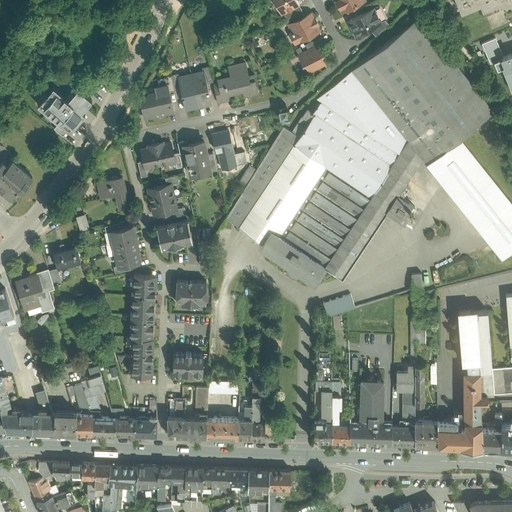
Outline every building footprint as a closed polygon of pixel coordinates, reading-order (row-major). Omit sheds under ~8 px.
[(274,0),(281,13),(283,12),(299,4),(297,0),(274,0)] [(336,0),(340,7),(341,7),(342,10),(362,0),(336,0)] [(457,0),(461,9),(480,1),(483,7),(499,0),(500,3),(507,0),(457,0)] [(299,4),(283,12),(286,18),(301,10),(302,10),(299,4)] [(374,8),(348,21),(356,37),(361,34),(360,32),(369,28),(381,22),(380,21),(374,8)] [(301,10),(287,17),(290,23),(304,15),(301,10)] [(290,23),(294,31),(290,33),(295,42),(320,30),(311,12),(304,15),(290,23)] [(493,113),(419,17),(369,56),(443,151),(460,138),(493,113)] [(381,22),(369,28),(376,35),(389,23),(385,19),(380,21),(381,22)] [(318,38),(305,44),(308,49),(318,45),(321,43),(318,38)] [(308,49),(299,54),(303,64),(305,62),(309,71),(325,63),(321,55),(323,54),(318,45),(308,49)] [(511,56),(511,54),(494,61),(497,70),(502,68),(511,92),(511,91),(511,56)] [(443,151),(369,56),(353,69),(408,141),(422,159),(426,165),(443,151)] [(246,61),(235,64),(238,73),(218,78),(219,83),(225,82),(228,94),(247,90),(248,95),(258,92),(254,74),(249,75),(246,61)] [(209,66),(202,68),(203,71),(204,71),(207,82),(213,81),(209,66)] [(408,141),(353,69),(317,97),(321,100),(327,104),(335,109),(336,110),(343,115),(344,115),(351,120),(352,120),(352,121),(359,125),(360,126),(365,129),(367,126),(373,129),(371,133),(375,136),(376,136),(376,137),(383,141),(384,142),(391,147),(391,146),(392,147),(400,153),(408,141)] [(203,71),(191,74),(198,106),(211,103),(207,82),(204,71),(203,71)] [(178,73),(171,75),(174,89),(180,88),(178,77),(179,77),(178,73)] [(179,77),(178,77),(180,88),(185,109),(198,106),(191,74),(179,77)] [(171,75),(158,78),(160,85),(167,84),(169,91),(174,89),(171,75)] [(219,83),(213,84),(217,100),(229,97),(228,94),(225,82),(219,83)] [(160,85),(155,86),(156,91),(148,93),(145,99),(146,107),(143,108),(145,117),(173,111),(169,91),(167,84),(160,85)] [(75,85),(65,97),(53,86),(38,104),(61,125),(65,120),(73,127),(85,114),(82,111),(92,100),(75,85)] [(359,125),(352,121),(352,120),(351,120),(344,115),(343,115),(336,110),(335,109),(327,104),(321,100),(313,112),(315,113),(391,165),(400,153),(392,147),(391,146),(391,147),(384,142),(383,141),(376,137),(376,136),(375,136),(371,133),(373,129),(367,126),(365,129),(360,126),(359,125)] [(303,116),(292,131),(299,136),(315,113),(313,112),(312,111),(313,110),(311,109),(311,110),(308,109),(303,116)] [(391,165),(315,113),(299,136),(294,144),(330,169),(371,197),(392,166),(391,165)] [(283,126),(263,157),(278,168),(294,144),(299,136),(292,131),(283,125),(283,126)] [(228,130),(213,133),(216,149),(218,149),(222,167),(236,164),(234,154),(228,130)] [(511,252),(511,206),(460,138),(443,151),(426,165),(500,261),(511,252)] [(184,140),(177,142),(178,145),(179,145),(181,155),(186,153),(184,144),(185,144),(184,140)] [(185,144),(184,144),(186,153),(188,163),(188,164),(189,164),(191,175),(192,174),(193,179),(204,176),(202,169),(209,168),(210,167),(207,154),(204,140),(185,144)] [(171,142),(164,144),(163,141),(155,143),(160,164),(168,162),(171,158),(174,157),(174,153),(171,142)] [(400,153),(391,165),(392,166),(371,197),(325,266),(325,267),(343,279),(387,212),(398,196),(422,159),(408,141),(400,153)] [(155,143),(148,144),(148,147),(141,149),(143,160),(144,163),(145,163),(148,162),(153,165),(160,164),(155,143)] [(278,168),(247,214),(256,220),(284,238),(330,169),(294,144),(278,168)] [(244,151),(234,154),(236,164),(246,162),(244,151)] [(179,152),(174,153),(174,157),(176,167),(182,166),(179,152)] [(213,152),(207,154),(210,167),(209,168),(210,170),(217,169),(213,152)] [(247,184),(225,218),(239,227),(247,214),(278,168),(263,157),(257,168),(247,184)] [(4,169),(21,183),(24,186),(32,176),(12,159),(7,165),(4,169)] [(143,160),(138,161),(141,176),(147,175),(145,163),(144,163),(143,160)] [(7,165),(3,161),(0,163),(0,183),(4,187),(1,190),(10,197),(19,188),(17,187),(21,183),(4,169),(7,165)] [(257,168),(250,164),(240,180),(247,184),(257,168)] [(330,169),(284,238),(325,266),(371,197),(330,169)] [(177,175),(165,177),(167,184),(171,183),(171,184),(179,182),(177,175)] [(122,176),(98,182),(101,196),(116,192),(119,207),(129,204),(122,176)] [(167,184),(163,185),(162,184),(156,185),(156,186),(148,188),(151,201),(174,196),(171,184),(171,183),(167,184)] [(174,196),(151,201),(154,214),(162,212),(162,213),(169,211),(168,210),(172,210),(177,208),(174,196)] [(415,207),(398,196),(387,212),(411,228),(416,222),(409,217),(415,207)] [(184,206),(177,208),(172,210),(174,216),(186,214),(184,206)] [(84,214),(76,217),(80,230),(89,228),(84,214)] [(256,220),(247,214),(239,227),(247,233),(256,220)] [(187,220),(157,226),(156,226),(156,227),(157,227),(161,247),(161,248),(162,248),(168,247),(169,243),(174,242),(176,247),(175,242),(180,241),(182,243),(192,241),(193,241),(193,240),(192,240),(188,220),(188,219),(187,219),(187,220)] [(284,238),(256,220),(247,233),(263,243),(261,247),(314,283),(325,267),(325,266),(284,238)] [(119,222),(104,226),(106,232),(110,231),(110,230),(120,228),(119,222)] [(120,228),(110,230),(110,231),(106,232),(105,232),(107,243),(136,237),(134,225),(120,228)] [(107,243),(106,244),(108,253),(112,252),(113,255),(116,254),(139,249),(136,237),(107,243)] [(77,245),(53,252),(57,267),(81,261),(77,245)] [(139,249),(116,254),(118,265),(118,266),(128,263),(142,260),(139,249)] [(128,263),(118,266),(118,265),(114,266),(115,272),(129,269),(128,263)] [(48,270),(43,272),(49,289),(54,288),(52,281),(49,270),(48,268),(48,270)] [(55,268),(49,270),(52,281),(59,279),(55,268)] [(38,273),(17,279),(25,306),(39,302),(42,311),(54,307),(49,289),(43,272),(38,273)] [(421,272),(411,275),(413,288),(413,294),(423,291),(421,272)] [(156,275),(134,274),(133,294),(153,295),(153,296),(155,296),(156,275)] [(207,280),(177,279),(176,301),(206,302),(207,280)] [(5,288),(0,289),(0,323),(15,318),(5,288)] [(350,293),(322,302),(327,316),(354,307),(350,293)] [(153,295),(133,294),(131,337),(133,337),(152,337),(152,329),(153,329),(153,323),(152,323),(152,319),(154,319),(154,313),(153,313),(153,309),(154,309),(154,303),(153,303),(153,296),(153,295)] [(487,309),(475,310),(475,309),(459,311),(463,361),(467,360),(468,370),(480,370),(492,369),(492,367),(487,309)] [(338,314),(331,316),(333,327),(340,326),(338,314)] [(152,337),(133,337),(131,372),(131,373),(152,374),(153,337),(152,337)] [(203,353),(191,353),(191,352),(185,352),(173,352),(173,371),(183,372),(183,373),(193,373),(193,372),(203,373),(203,353)] [(424,364),(415,364),(415,371),(415,389),(415,404),(423,404),(424,364)] [(91,379),(101,376),(98,365),(88,368),(91,379)] [(511,365),(492,367),(492,369),(494,393),(511,391),(511,365)] [(492,369),(480,370),(480,393),(488,393),(494,393),(492,369)] [(468,370),(463,370),(464,419),(465,419),(464,425),(457,425),(457,419),(437,419),(437,420),(438,443),(461,444),(461,445),(483,446),(482,427),(480,400),(488,400),(488,393),(480,393),(480,370),(468,370)] [(415,371),(397,371),(396,389),(406,389),(415,389),(415,371)] [(82,382),(86,394),(89,393),(105,388),(102,376),(101,376),(91,379),(82,382)] [(2,377),(0,377),(0,407),(0,409),(1,409),(1,410),(7,429),(32,430),(33,410),(20,410),(20,407),(12,407),(12,410),(6,410),(6,404),(10,403),(2,377)] [(253,379),(252,379),(251,404),(252,404),(250,437),(264,438),(264,433),(265,420),(259,420),(260,380),(259,380),(253,379)] [(321,388),(332,389),(332,380),(321,380),(315,379),(315,388),(321,389),(321,388)] [(383,380),(362,379),(360,420),(349,419),(349,423),(350,423),(350,441),(392,442),(392,423),(392,421),(382,420),(383,380)] [(239,381),(208,380),(208,386),(208,392),(239,393),(239,381)] [(86,394),(82,382),(75,384),(83,412),(76,411),(76,432),(92,432),(92,412),(91,412),(88,401),(86,394)] [(208,386),(197,386),(196,410),(196,411),(197,411),(198,412),(202,412),(207,412),(208,392),(208,386)] [(54,411),(46,411),(46,408),(46,404),(49,403),(45,388),(37,391),(42,408),(39,408),(39,410),(33,410),(32,430),(54,431),(54,411)] [(327,420),(314,419),(314,434),(313,439),(313,440),(319,440),(332,440),(332,422),(332,421),(332,407),(332,394),(332,389),(321,388),(321,389),(321,415),(327,415),(327,420)] [(415,389),(406,389),(405,424),(415,424),(415,419),(415,404),(415,389)] [(116,396),(108,398),(111,410),(119,408),(116,396)] [(185,398),(176,398),(175,415),(185,415),(185,398)] [(115,417),(101,416),(101,414),(99,414),(99,408),(95,409),(94,403),(92,403),(89,404),(91,412),(92,412),(92,432),(115,433),(115,417)] [(244,417),(237,417),(237,437),(250,437),(252,404),(251,404),(245,404),(244,417)] [(76,411),(54,411),(54,431),(76,432),(76,411)] [(202,416),(185,415),(184,435),(206,436),(207,416),(207,412),(202,412),(202,416)] [(175,415),(167,414),(168,435),(184,435),(185,415),(175,415)] [(150,418),(135,417),(135,433),(156,434),(157,416),(150,416),(150,418)] [(237,417),(207,416),(206,436),(237,437),(237,417)] [(135,417),(115,417),(115,433),(135,433),(135,417)] [(415,419),(415,424),(415,443),(438,444),(438,443),(437,420),(415,419)] [(337,422),(332,422),(332,440),(350,441),(350,423),(349,423),(337,422)] [(511,422),(501,422),(501,428),(500,447),(511,446),(511,422)] [(405,424),(392,423),(392,442),(415,443),(415,424),(405,424)] [(496,428),(482,427),(483,446),(500,447),(501,428),(496,428)] [(53,460),(39,460),(39,465),(39,468),(43,473),(43,476),(44,476),(49,472),(53,472),(53,460)] [(70,461),(53,460),(53,472),(69,472),(70,461)] [(82,461),(70,461),(69,472),(82,473),(82,461)] [(96,462),(82,461),(82,473),(82,476),(95,477),(96,462)] [(104,462),(96,462),(95,477),(95,482),(95,485),(103,486),(103,478),(104,462)] [(137,463),(104,462),(103,478),(109,478),(109,483),(127,485),(126,503),(135,504),(136,484),(137,463)] [(159,464),(137,463),(136,484),(157,484),(157,480),(158,480),(159,464)] [(173,464),(159,464),(158,480),(157,480),(157,484),(164,484),(164,480),(172,480),(173,464)] [(186,465),(173,464),(172,480),(178,480),(177,499),(185,500),(185,490),(186,486),(186,481),(185,481),(186,465)] [(203,465),(186,465),(185,481),(186,481),(186,486),(202,487),(202,485),(202,480),(203,465)] [(212,466),(203,465),(202,480),(202,485),(207,485),(212,485),(211,481),(211,480),(212,466)] [(230,466),(212,466),(211,480),(211,481),(212,485),(215,486),(215,485),(215,481),(230,482),(230,466)] [(248,467),(230,466),(230,482),(232,482),(232,488),(240,489),(240,483),(248,483),(248,467)] [(262,467),(249,467),(248,467),(248,483),(247,491),(255,489),(269,490),(269,487),(269,468),(269,467),(268,467),(268,468),(262,467)] [(290,468),(269,468),(269,487),(269,490),(269,501),(272,501),(275,501),(275,487),(290,488),(290,477),(293,477),(294,469),(290,469),(290,468)] [(43,476),(37,478),(28,480),(37,501),(52,496),(49,488),(51,487),(48,480),(46,481),(44,476),(43,476)] [(110,494),(103,494),(103,498),(102,511),(106,511),(117,508),(119,487),(111,486),(110,494)] [(65,491),(52,496),(37,501),(41,511),(60,511),(59,508),(76,502),(71,489),(65,491)] [(468,511),(462,500),(452,500),(457,511),(468,511)] [(489,511),(483,500),(477,500),(474,501),(469,503),(473,511),(489,511)] [(511,511),(511,500),(491,500),(490,500),(484,500),(483,500),(489,511),(511,511)] [(272,501),(269,501),(269,503),(268,511),(281,511),(282,501),(275,501),(272,501)] [(410,501),(393,508),(394,511),(413,511),(413,509),(410,501)] [(413,509),(413,511),(439,511),(435,501),(413,509)] [(236,511),(235,503),(225,508),(227,511),(228,511),(236,511)] [(268,511),(269,503),(257,503),(256,511),(268,511)]
